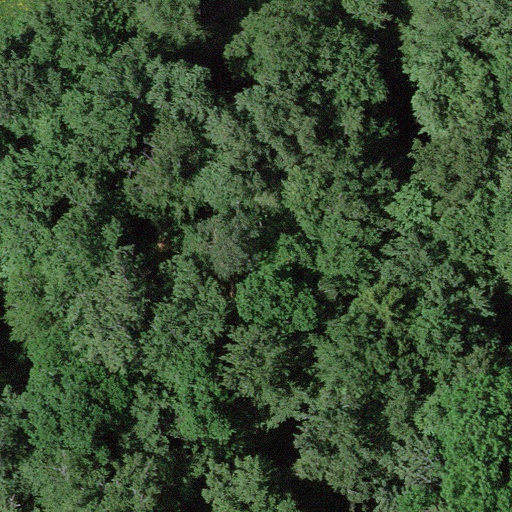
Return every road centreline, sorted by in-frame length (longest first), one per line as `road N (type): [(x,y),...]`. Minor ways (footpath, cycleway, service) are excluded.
road 1 (track): [(255,511),(360,347),(415,279),(446,163),(436,47),(393,0)]
road 2 (track): [(204,0),(0,175)]
